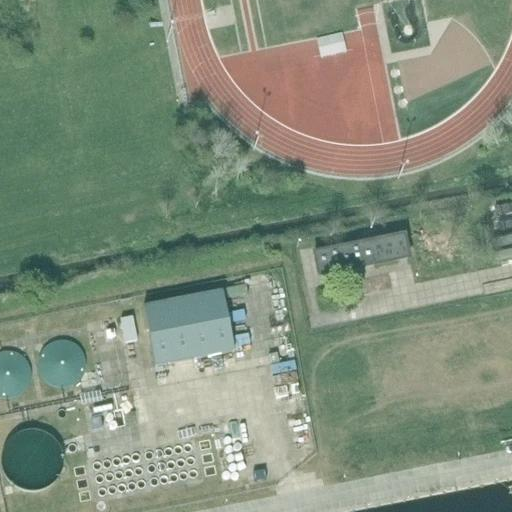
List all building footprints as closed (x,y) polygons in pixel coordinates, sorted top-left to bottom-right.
[(0,0),(0,34),(35,30),(31,0),(0,0)] [(320,123),(337,103),(334,101),(315,40),(162,86),(149,41),(112,52),(111,67),(98,71),(113,84),(93,90),(121,114),(138,115),(111,123),(110,142),(91,148),(110,149),(114,165),(115,152),(134,153),(133,180),(156,153),(160,166),(161,151),(195,153),(209,199),(214,199),(226,195),(229,155),(293,135),(299,153),(301,122),(320,123)] [(318,279),(408,261),(404,239),(314,256),(318,279)] [(221,295),(143,310),(154,369),(233,353),(221,295)] [(38,362),(38,366),(38,370),(39,374),(40,378),(43,381),(45,384),(49,386),(52,388),(56,390),(60,390),(64,390),(68,389),(72,388),(76,385),(79,383),(81,380),(83,376),(84,372),(85,370),(85,367),(85,363),(84,359),(82,355),(80,352),(77,349),(74,346),(71,344),(67,343),(63,343),(58,343),(54,344),(51,345),(47,347),(45,350),(42,352),(40,355),(39,359),(38,362)] [(0,399),(3,401),(7,401),(11,401),(15,400),(18,398),(22,396),(25,393),(27,390),(29,387),(30,383),(31,379),(31,375),(30,371),(29,368),(27,364),(25,361),(22,358),(18,356),(15,355),(11,354),(7,353),(3,354),(0,354),(0,399)] [(1,460),(1,465),(1,470),(3,475),(6,480),(9,484),(13,487),(17,490),(22,492),(27,494),(32,494),(37,494),(42,492),(47,490),(51,487),(55,483),(58,479),(61,474),(62,469),(63,464),(63,459),(61,453),(59,448),(56,444),(53,440),(49,437),(44,434),(39,433),(37,432),(32,432),(27,432),(22,434),(17,436),(13,438),(9,442),(6,446),(3,450),(2,455),(1,460)]
